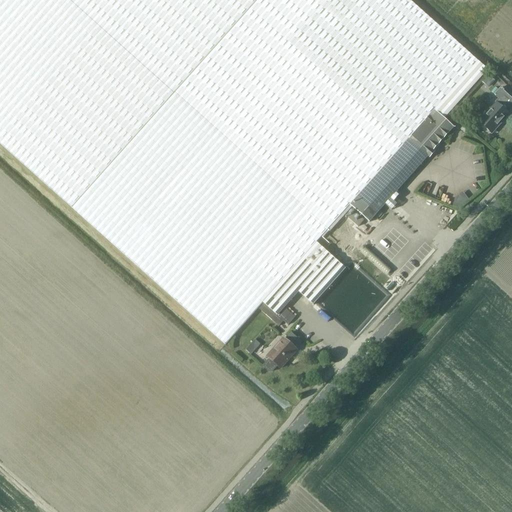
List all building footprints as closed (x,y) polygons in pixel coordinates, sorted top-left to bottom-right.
[(328,229),(173,94),(99,27),(68,0),(0,0),(0,143),(72,208),(225,345),(257,309),(279,327),(290,313),(284,308),(298,293),(313,305),(314,304),(345,269),(331,256),(316,243),(328,229)] [(68,0),(99,27),(173,94),(257,0),(68,0)] [(409,0),(257,0),(173,94),(328,229),(347,208),(352,213),(354,209),(369,223),(423,163),(453,128),(434,111),(478,61),(409,0)] [(482,82),(487,87),(493,80),(488,76),(482,82)] [(496,102),(478,122),(492,134),(509,114),(501,108),(504,104),(507,106),(511,101),(511,98),(503,91),(504,90),(502,88),(501,89),(500,88),(494,95),(496,96),(495,97),(498,99),(496,102)] [(462,206),(470,199),(463,191),(455,197),(462,206)] [(356,256),(329,233),(325,237),(352,261),(356,256)] [(252,353),(261,343),(256,338),(247,349),(252,353)] [(267,357),(270,360),(265,365),(265,368),(269,372),(272,372),(277,366),(280,369),(297,350),(284,338),(267,357)]
